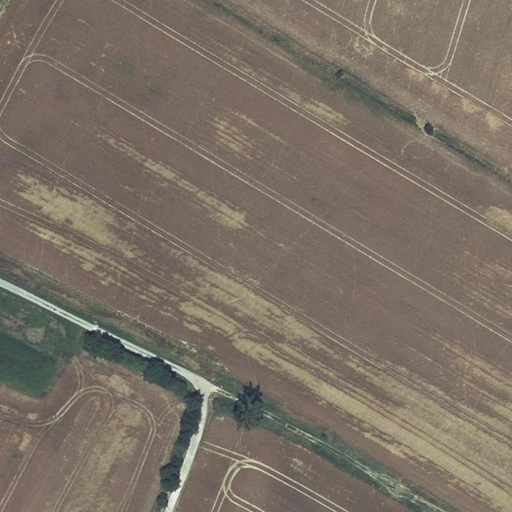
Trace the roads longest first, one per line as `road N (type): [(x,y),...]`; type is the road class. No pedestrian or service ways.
road 1 (track): [(434,511),(308,434),(183,371)]
road 2 (track): [(183,371),(0,283)]
